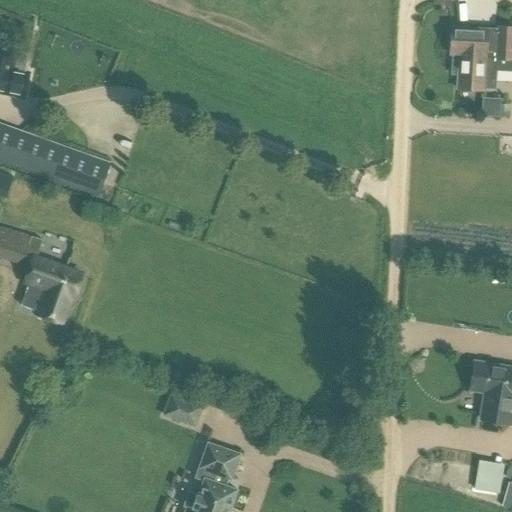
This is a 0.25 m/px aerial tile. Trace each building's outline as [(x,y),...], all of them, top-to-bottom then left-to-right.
[(511,27),(498,27),(498,30),(452,28),(451,54),(452,54),(452,53),(489,55),(489,50),(511,50),(511,27)] [(511,70),(511,50),(489,50),(489,55),(452,53),(452,54),(451,54),(451,55),(453,55),(452,75),(458,75),(457,89),(486,91),(487,79),(497,80),(497,70),(511,70)] [(0,91),(8,93),(15,58),(0,55),(0,91)] [(484,97),(483,114),(502,115),(502,105),(502,97),(484,97)] [(509,113),(509,105),(502,105),(502,115),(502,116),(510,117),(510,113),(509,113)] [(0,158),(98,195),(110,164),(20,131),(0,123),(0,158)] [(65,126),(60,139),(74,145),(78,131),(65,126)] [(0,193),(17,200),(24,180),(0,171),(0,193)] [(0,223),(0,253),(35,267),(30,282),(49,288),(39,315),(63,323),(73,297),(75,298),(84,274),(38,257),(45,240),(0,223)] [(511,371),(475,365),(470,393),(485,395),(481,422),(511,427),(511,420),(511,371)] [(198,425),(204,409),(173,398),(167,414),(198,425)] [(187,507),(185,511),(229,511),(237,490),(225,486),(228,479),(231,480),(240,455),(208,443),(199,469),(210,472),(208,480),(205,479),(199,496),(189,492),(185,506),(187,507)] [(511,486),(509,485),(503,507),(511,509),(511,486)]
